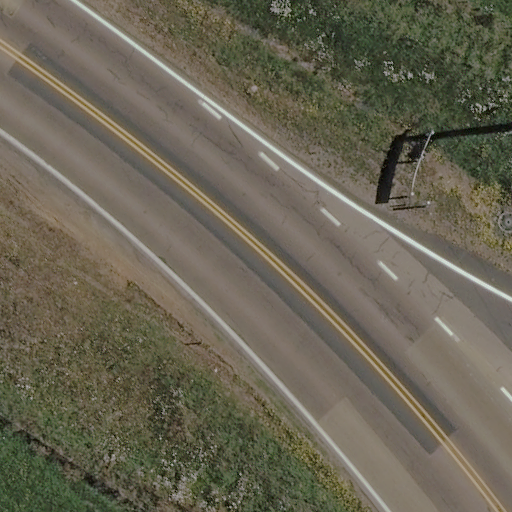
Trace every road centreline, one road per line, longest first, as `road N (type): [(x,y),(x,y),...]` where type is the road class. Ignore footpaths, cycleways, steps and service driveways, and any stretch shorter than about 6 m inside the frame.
road 1 (primary): [(344,326),(216,206),(0,46)]
road 2 (primary): [(492,511),(344,326)]
road 3 (primary): [(344,326),(511,372)]
